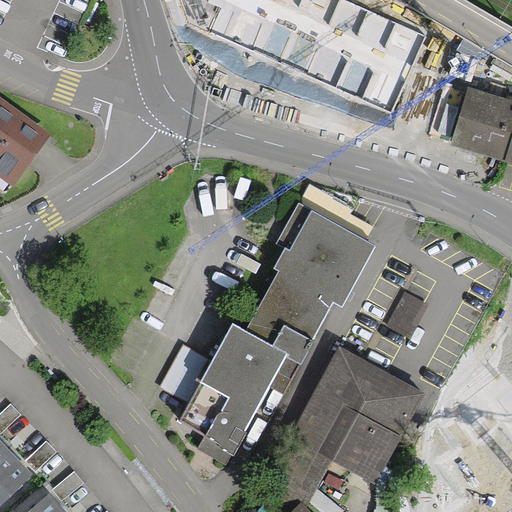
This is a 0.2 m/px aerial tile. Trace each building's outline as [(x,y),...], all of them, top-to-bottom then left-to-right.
[(311,82),(298,129),(375,150),(388,103),(311,82)] [(511,162),(511,106),(463,92),(448,144),(499,158),(511,162)] [(0,189),(2,191),(46,131),(0,98),(0,189)] [(201,450),(226,465),(231,457),(233,459),(272,389),(285,396),(299,372),(301,374),(316,348),(312,346),(333,309),(342,314),(379,248),(298,203),(275,245),(285,251),(272,273),(277,276),(245,334),(231,326),(210,361),(183,346),(160,387),(191,404),(179,424),(207,439),(201,450)] [(411,339),(428,306),(404,293),(388,327),(411,339)] [(331,460),(377,484),(392,457),(424,395),(341,351),(272,482),(310,501),(331,460)] [(469,511),(511,511),(511,387),(500,394),(511,415),(511,437),(467,462),(476,477),(456,488),(469,511)] [(0,497),(25,473),(0,446),(0,497)] [(57,511),(43,495),(22,511),(57,511)] [(307,511),(299,503),(290,511),(307,511)]
